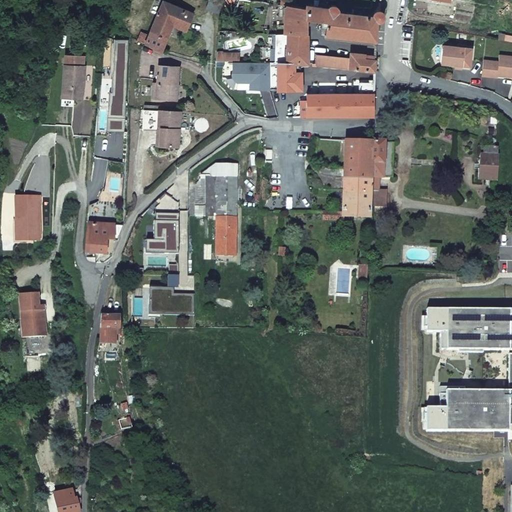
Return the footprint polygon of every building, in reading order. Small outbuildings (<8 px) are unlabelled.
[(238,0),(223,0),(223,3),(223,6),(237,9),(238,0)] [(185,30),(192,14),(162,2),(147,37),(141,35),(139,41),(161,51),(172,26),(183,31),(181,36),(192,40),(193,35),(194,33),(185,30)] [(286,34),(285,63),(298,63),(307,63),(306,19),(326,22),(324,36),(377,41),(377,22),(380,22),(382,20),(383,18),(384,15),(382,13),(381,12),(379,11),(377,11),(375,11),(374,12),(372,14),(372,16),(338,12),(338,10),(336,7),(334,6),(332,5),(329,6),(327,7),(306,5),(305,9),(285,6),(283,34),(286,34)] [(221,61),(226,61),(229,42),(223,41),(224,32),(218,32),(214,55),(214,61),(221,61)] [(499,33),(498,41),(511,42),(511,36),(503,35),(503,34),(499,33)] [(442,46),(440,64),(455,66),(462,67),(461,70),(470,71),(472,49),(442,46)] [(350,58),(344,57),(343,68),(375,72),(376,56),(376,55),(351,53),(350,58)] [(344,57),(316,54),(316,66),(343,68),(344,57)] [(511,56),(499,55),(498,62),(483,61),(482,77),(497,79),(497,77),(511,77),(511,56)] [(276,63),(276,89),(293,89),(293,82),(299,82),(298,63),(285,63),(276,63)] [(157,66),(156,83),(155,99),(176,101),(178,67),(157,66)] [(84,103),(87,69),(66,67),(63,101),(84,103)] [(374,117),(375,82),(359,82),(359,94),(338,93),(306,95),(306,102),(301,102),(302,117),(304,117),(307,117),(343,116),(374,117)] [(179,112),(158,111),(157,129),(160,129),(159,146),(177,147),(179,112)] [(371,142),(370,179),(370,206),(386,207),(386,191),(380,191),(380,178),(383,178),(383,177),(383,143),(383,142),(378,142),(379,133),(379,131),(371,134),(371,142)] [(239,150),(239,136),(231,141),(230,151),(224,151),(224,153),(219,153),(219,154),(213,155),(213,158),(237,158),(237,151),(239,150)] [(259,136),(239,136),(239,150),(260,150),(259,136)] [(345,141),(337,140),(336,151),(344,150),(345,141)] [(344,150),(343,178),(370,179),(371,142),(345,141),(344,150)] [(393,144),(383,143),(383,177),(392,177),(393,144)] [(497,148),(495,148),(484,147),(482,180),(494,181),(496,181),(497,148)] [(215,217),(215,225),(214,240),(214,248),(214,252),(237,158),(213,158),(205,158),(196,165),(194,216),(215,217)] [(370,179),(343,178),(342,192),(341,217),(370,218),(370,206),(370,179)] [(322,211),(322,212),(323,221),(341,221),(341,217),(342,192),(337,191),(336,208),(327,208),(326,211),(322,211)] [(40,241),(40,198),(17,198),(17,228),(22,228),(22,241),(40,241)] [(87,229),(85,255),(105,255),(106,240),(114,240),(118,240),(123,226),(114,225),(98,224),(98,220),(88,220),(87,229)] [(110,276),(107,288),(118,290),(120,279),(110,276)] [(38,293),(20,294),(22,338),(46,336),(44,305),(39,305),(38,293)] [(508,439),(511,439),(511,309),(446,309),(446,331),(439,331),(439,349),(457,349),(457,352),(482,353),(482,350),(511,350),(511,353),(508,353),(507,387),(511,387),(511,391),(464,390),(464,387),(439,387),(438,408),(445,408),(445,431),(508,431),(508,439)] [(101,316),(99,344),(114,344),(114,331),(115,328),(119,328),(119,315),(101,316)] [(44,400),(27,406),(28,411),(46,405),(44,400)] [(76,454),(74,447),(63,450),(65,457),(76,454)] [(11,466),(6,468),(8,479),(15,477),(11,466)] [(52,488),(58,486),(56,478),(50,480),(52,488)] [(71,490),(53,494),(56,509),(57,511),(79,511),(75,498),(73,498),(71,490)] [(46,496),(49,510),(56,509),(53,494),(46,496)]
